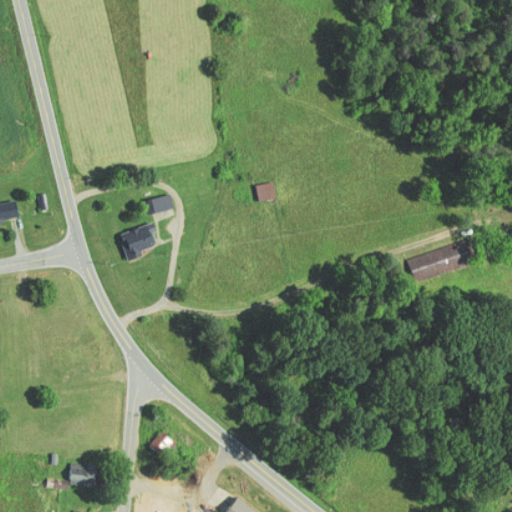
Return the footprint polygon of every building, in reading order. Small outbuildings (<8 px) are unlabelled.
[(247,194),(265,190),(262,174),(244,177),(247,194)] [(140,192),(142,204),(162,201),(160,189),(140,192)] [(141,224),(144,223),(142,216),(108,225),(115,253),(131,248),(130,241),(145,237),(141,224)] [(402,274),(454,258),(447,235),(395,251),(402,274)] [(148,448),(162,433),(150,423),(137,438),(148,448)] [(35,479),(55,482),(56,476),(83,479),(86,458),(60,455),(57,473),(36,471),(35,479)] [(208,511),(207,511),(254,511),(226,489),(208,511)]
